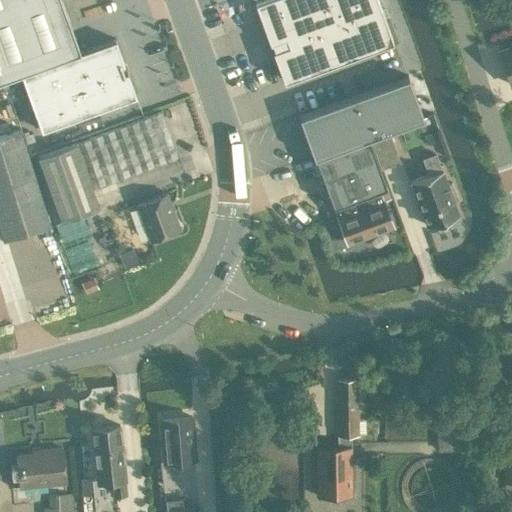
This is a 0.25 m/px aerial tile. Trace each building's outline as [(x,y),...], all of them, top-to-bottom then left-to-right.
[(0,0),(0,79),(21,72),(41,128),(135,94),(126,70),(123,71),(120,63),(124,62),(115,38),(78,51),(59,0),(0,0)] [(369,47),(392,39),(377,0),(254,0),(269,40),(271,40),(274,47),(272,48),(283,79),(303,71),(301,64),(367,40),(369,47)] [(511,43),(499,48),(511,84),(511,83),(511,43)] [(402,77),(298,115),(313,156),(315,155),(316,155),(368,136),(423,116),(407,75),(402,77)] [(177,156),(161,110),(37,156),(61,220),(98,206),(91,187),(177,156)] [(388,129),(369,136),(380,166),(399,160),(388,129)] [(50,225),(20,130),(0,136),(0,232),(3,240),(50,225)] [(316,155),(315,155),(333,204),(334,204),(379,188),(386,185),(386,184),(368,136),(316,155)] [(429,173),(411,179),(427,224),(458,213),(453,199),(458,197),(452,181),(447,183),(442,168),(440,168),(435,152),(423,157),(429,173)] [(379,188),(334,204),(338,215),(349,243),(393,227),(379,188)] [(137,202),(150,238),(179,228),(165,192),(137,202)] [(428,386),(457,384),(456,368),(427,370),(428,386)] [(367,402),(330,402),(330,435),(342,435),(342,445),(351,445),(356,445),(356,435),(368,435),(367,402)] [(461,449),(459,411),(434,412),(437,450),(461,449)] [(192,413),(160,416),(164,460),(196,458),(192,413)] [(124,477),(125,477),(119,424),(91,427),(97,480),(112,479),(114,494),(126,493),(124,477)] [(337,445),(316,445),(317,495),(352,495),(351,445),(342,445),(337,445)] [(20,485),(64,480),(61,447),(39,449),(39,450),(17,452),(20,485)] [(43,511),(72,511),(72,493),(48,494),(48,506),(43,506),(43,511)]
